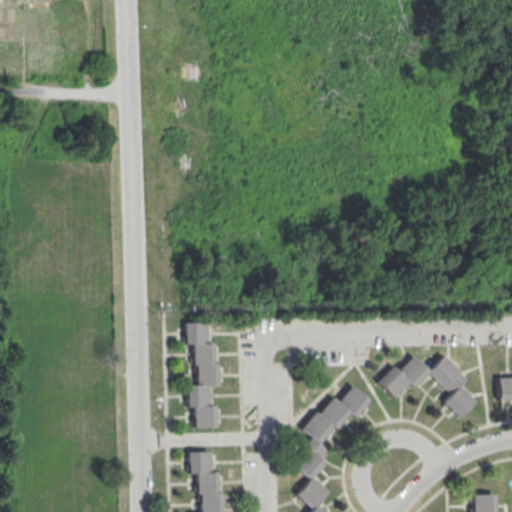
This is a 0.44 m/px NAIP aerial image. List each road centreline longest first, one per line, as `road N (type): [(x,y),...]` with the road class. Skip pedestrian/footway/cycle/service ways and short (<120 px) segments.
road 1 (tertiary): [(125,0),(137,511)]
road 2 (residential): [(445,464),(419,442),(374,445),(362,464),(362,490),(381,511)]
road 3 (residential): [(511,439),(438,468),(394,511)]
